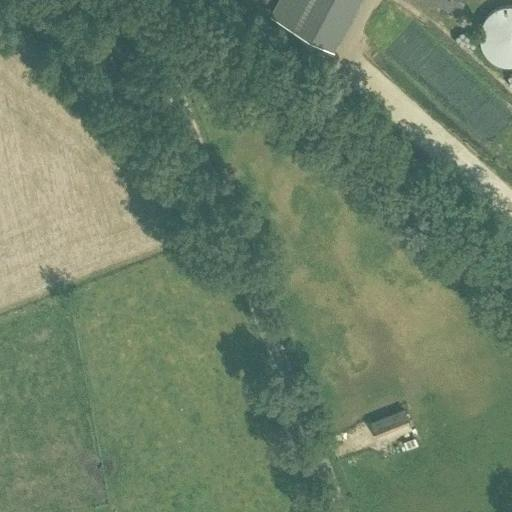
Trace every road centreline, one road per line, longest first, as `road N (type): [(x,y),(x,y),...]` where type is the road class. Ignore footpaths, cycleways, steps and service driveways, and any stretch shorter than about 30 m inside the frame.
road 1 (unclassified): [(339,511),(153,8)]
road 2 (unclassified): [(511,287),(351,136),(153,8)]
